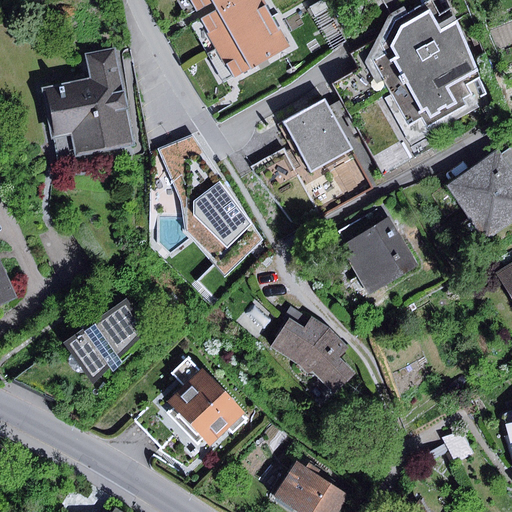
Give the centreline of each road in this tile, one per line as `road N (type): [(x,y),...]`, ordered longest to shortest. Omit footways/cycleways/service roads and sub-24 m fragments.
road 1 (residential): [(340,59),(217,140),(136,0)]
road 2 (residential): [(188,511),(0,406)]
